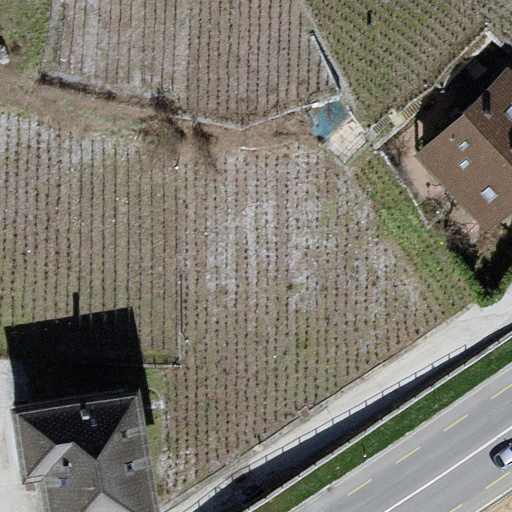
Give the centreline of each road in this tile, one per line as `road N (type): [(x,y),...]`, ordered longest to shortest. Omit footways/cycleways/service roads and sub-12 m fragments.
road 1 (residential): [(202,511),(511,299)]
road 2 (primary): [(511,422),(382,511)]
